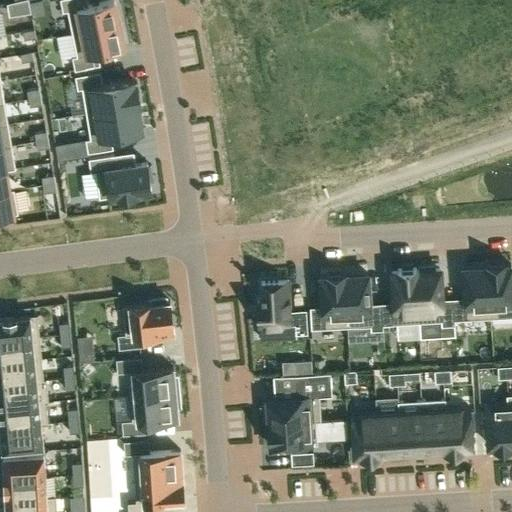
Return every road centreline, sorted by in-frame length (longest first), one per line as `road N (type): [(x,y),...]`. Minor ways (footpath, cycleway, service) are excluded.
road 1 (residential): [(217,511),(192,243)]
road 2 (residential): [(192,243),(151,0)]
road 3 (residential): [(0,266),(192,243)]
road 4 (residential): [(340,238),(511,226)]
road 5 (residential): [(511,132),(356,187)]
road 6 (residential): [(511,503),(358,511)]
